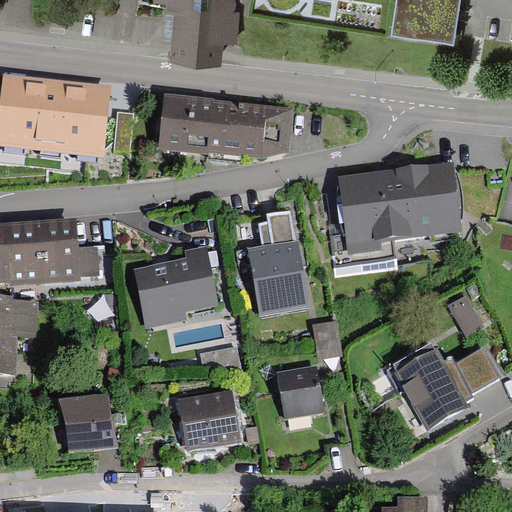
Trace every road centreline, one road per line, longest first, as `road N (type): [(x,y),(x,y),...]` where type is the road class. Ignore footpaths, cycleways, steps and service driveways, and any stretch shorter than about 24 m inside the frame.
road 1 (residential): [(402,101),(377,146),(151,192),(0,207)]
road 2 (residential): [(0,491),(77,481),(423,481)]
road 3 (unclassified): [(0,54),(402,101)]
